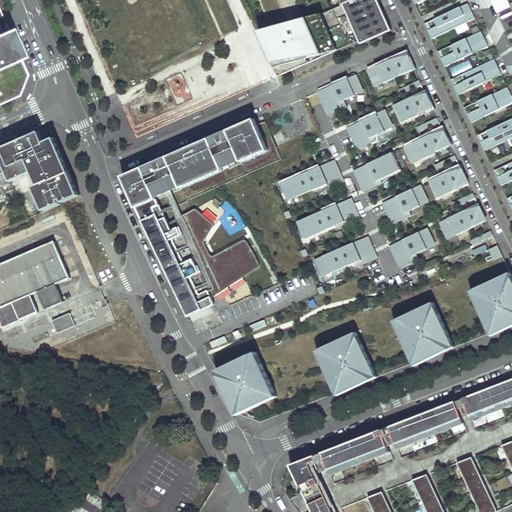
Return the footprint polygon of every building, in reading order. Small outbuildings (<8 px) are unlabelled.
[(322,14),(259,32),(279,76),(311,62),(360,41),(387,29),(374,0),(342,0),(344,4),(322,14)] [(374,0),(387,29),(391,27),(378,0),(374,0)] [(511,6),(507,0),(503,0),(494,5),(498,13),(511,6)] [(427,29),(432,39),(475,19),(468,4),(425,24),(427,29)] [(0,104),(19,96),(27,75),(0,13),(0,104)] [(507,32),(511,29),(511,16),(501,23),(507,32)] [(387,29),(360,41),(361,44),(392,31),(391,27),(387,29)] [(440,56),(445,67),(488,46),(481,32),(438,52),(440,56)] [(415,70),(407,53),(379,65),(369,70),(376,86),(415,70)] [(454,85),(458,95),(501,75),(495,60),(451,80),(454,85)] [(249,85),(256,82),(249,65),(242,68),(249,85)] [(356,75),(319,91),(329,115),(347,107),(344,101),(363,92),(356,75)] [(176,97),(187,92),(182,78),(170,83),(176,97)] [(420,81),(399,90),(401,95),(422,85),(420,81)] [(467,113),(472,123),(511,103),(511,96),(508,88),(464,108),(467,113)] [(433,108),(425,92),(418,95),(404,102),(396,105),(404,122),(433,108)] [(368,118),(349,128),(359,149),(376,141),(374,136),(392,127),(385,111),(368,118)] [(419,132),(440,123),(438,118),(417,128),(419,132)] [(480,141),(485,151),(511,137),(511,119),(478,136),(480,141)] [(237,134),(257,125),(254,120),(228,131),(234,143),(240,140),(237,134)] [(268,151),(257,125),(237,134),(240,140),(234,143),(242,162),(268,151)] [(405,147),(413,163),(451,146),(443,129),(435,133),(415,143),(405,147)] [(242,162),(234,143),(228,131),(225,132),(209,139),(224,171),(242,162)] [(26,135),(25,133),(0,143),(0,171),(5,169),(7,174),(29,164),(37,183),(32,184),(45,213),(65,204),(81,197),(55,138),(45,142),(41,132),(28,138),(26,135)] [(224,171),(209,139),(168,157),(183,189),(224,171)] [(376,161),(355,171),(365,192),(383,184),(380,179),(399,170),(391,154),(376,161)] [(437,170),(457,160),(455,156),(435,165),(437,170)] [(183,189),(168,157),(154,163),(143,168),(146,175),(157,201),(183,189)] [(344,182),(334,161),(315,169),(299,176),(296,177),(283,183),(290,200),(323,186),(325,191),(344,182)] [(497,176),(501,186),(511,180),(511,162),(494,171),(497,176)] [(468,183),(461,167),(454,170),(440,177),(431,181),(439,197),(468,183)] [(130,183),(146,175),(143,168),(123,177),(162,260),(157,239),(157,237),(157,236),(157,235),(157,234),(158,232),(159,231),(161,230),(160,227),(153,231),(130,183)] [(204,270),(190,238),(214,227),(214,226),(214,225),(214,224),(198,210),(197,210),(196,209),(194,210),(168,224),(163,213),(157,201),(146,175),(130,183),(153,231),(160,227),(161,230),(159,231),(158,232),(157,234),(157,235),(157,236),(157,237),(157,239),(162,260),(166,267),(171,277),(182,298),(183,299),(184,300),(185,300),(186,300),(187,300),(188,300),(191,305),(203,299),(205,302),(209,300),(207,293),(259,268),(260,267),(260,266),(260,265),(247,241),(246,241),(246,240),(245,240),(244,240),(243,240),(215,256),(219,263),(204,270)] [(404,194),(384,203),(394,224),(412,216),(409,211),(428,202),(420,186),(404,194)] [(455,207),(475,198),(473,193),(453,203),(455,207)] [(341,229),(360,220),(351,199),(331,208),(316,215),(300,222),(307,238),(339,224),(341,229)] [(450,218),(441,223),(449,239),(486,221),(478,205),(471,208),(450,218)] [(219,263),(215,256),(214,256),(213,256),(212,256),(211,255),(205,244),(205,243),(205,242),(205,241),(205,240),(206,240),(214,227),(190,238),(204,270),(219,263)] [(435,245),(427,229),(411,237),(391,246),(401,267),(419,259),(416,254),(435,245)] [(473,245),(493,236),(491,231),(471,241),(473,245)] [(365,264),(377,259),(368,237),(348,246),(332,253),(316,260),(324,276),(356,262),(358,267),(365,264)] [(0,319),(4,328),(22,320),(14,302),(38,292),(46,311),(64,303),(56,284),(71,278),(55,241),(0,264),(0,319)] [(489,250),(494,260),(503,256),(498,246),(489,250)] [(511,275),(511,273),(471,292),(491,334),(511,325),(511,275)] [(189,317),(212,306),(209,300),(205,302),(203,299),(191,305),(188,300),(187,300),(186,300),(185,300),(184,300),(183,299),(182,298),(171,277),(171,278),(189,317)] [(233,290),(246,283),(242,277),(230,284),(233,290)] [(434,303),(394,322),(414,363),(435,355),(455,347),(434,303)] [(58,333),(77,325),(72,313),(53,320),(58,333)] [(357,333),(317,351),(337,393),(357,385),(378,377),(357,333)] [(257,352),(218,371),(230,395),(239,415),(277,397),(257,352)] [(503,403),(511,399),(511,379),(463,399),(470,416),(503,403)] [(470,416),(463,399),(456,402),(463,418),(466,417),(470,416)] [(505,408),(511,405),(511,399),(503,403),(505,408)] [(463,418),(456,402),(429,412),(436,429),(463,419),(463,418)] [(503,403),(470,416),(472,421),(505,408),(503,403)] [(396,444),(436,429),(429,412),(389,427),(396,444)] [(438,434),(465,424),(463,419),(436,429),(438,434)] [(389,427),(382,430),(389,447),(393,445),(396,444),(389,427)] [(398,450),(438,434),(436,429),(396,444),(398,450)] [(352,461),(389,447),(382,430),(346,444),(352,461)] [(511,441),(502,446),(511,466),(511,441)] [(352,461),(346,444),(322,453),(329,470),(352,461)] [(355,467),(391,452),(389,447),(352,461),(355,467)] [(321,485),(311,464),(314,462),(317,461),(316,456),(291,465),(304,493),(321,485)] [(497,511),(498,511),(472,457),(458,463),(480,511),(497,511)] [(331,476),(355,467),(352,461),(329,470),(331,476)] [(324,483),(314,462),(311,464),(321,485),(324,483)] [(445,511),(428,475),(413,480),(427,511),(445,511)] [(325,493),(321,485),(304,493),(308,502),(312,510),(329,502),(325,493)] [(392,511),(383,492),(368,498),(374,511),(392,511)] [(338,511),(333,501),(329,502),(333,511),(338,511)] [(333,511),(329,502),(312,510),(312,511),(333,511)]
